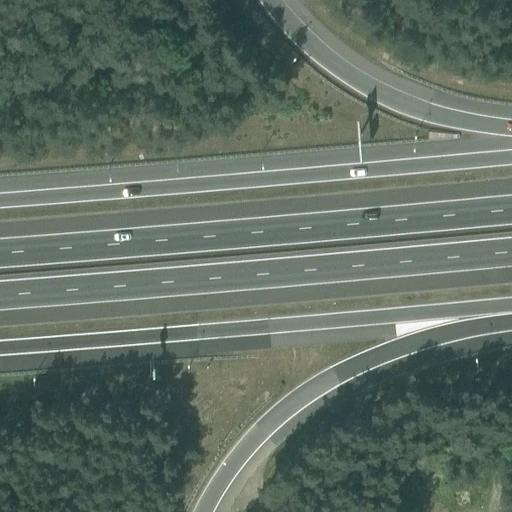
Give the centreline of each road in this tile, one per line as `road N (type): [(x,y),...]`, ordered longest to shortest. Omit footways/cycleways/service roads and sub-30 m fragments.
road 1 (motorway): [(511,210),(0,252)]
road 2 (motorway): [(511,152),(0,193)]
road 3 (motorway): [(0,293),(511,252)]
road 4 (motorway): [(0,348),(511,309)]
road 5 (motorway): [(202,511),(242,448),(325,380),(398,345),(511,315)]
road 6 (motorway): [(511,129),(442,118),(385,95),(295,35),(270,0)]
